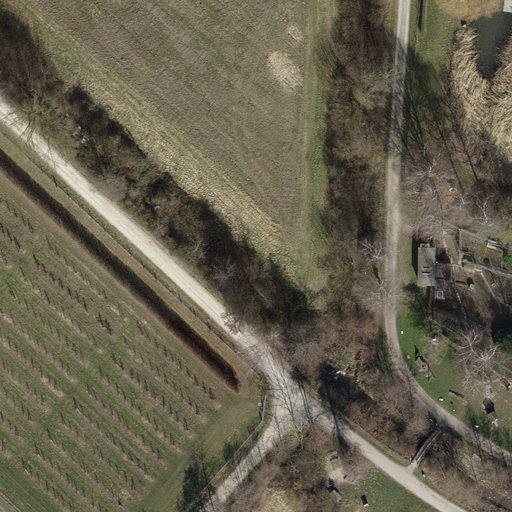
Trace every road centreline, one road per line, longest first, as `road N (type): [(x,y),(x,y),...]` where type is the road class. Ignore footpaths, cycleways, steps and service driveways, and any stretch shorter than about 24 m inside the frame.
road 1 (track): [(511,456),(417,393),(396,357),(391,257),(405,0)]
road 2 (track): [(0,103),(301,401)]
road 3 (track): [(301,401),(461,511)]
road 4 (track): [(205,511),(301,401)]
